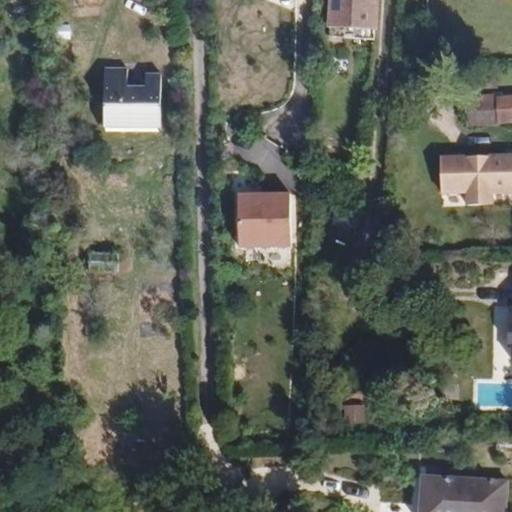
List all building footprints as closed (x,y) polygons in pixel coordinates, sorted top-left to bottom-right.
[(377,31),(378,0),(331,0),(330,28),(377,31)] [(330,38),(377,40),(377,31),(330,28),(330,38)] [(105,130),(162,130),(162,75),(146,75),(146,88),(129,88),(129,69),(105,69),(105,130)] [(471,124),(511,121),(511,94),(469,97),(471,124)] [(511,152),(444,154),(445,189),(469,189),(469,203),(494,202),(494,190),(511,189),(511,152)] [(291,195),(239,196),(241,250),(292,248),(291,195)] [(89,272),(120,273),(121,254),(89,253),(89,272)] [(54,258),(36,259),(36,273),(55,272),(54,258)] [(477,511),(480,479),(422,476),(420,511),(477,511)]
